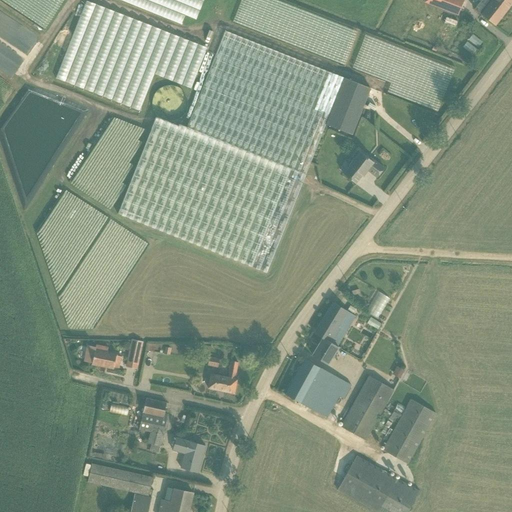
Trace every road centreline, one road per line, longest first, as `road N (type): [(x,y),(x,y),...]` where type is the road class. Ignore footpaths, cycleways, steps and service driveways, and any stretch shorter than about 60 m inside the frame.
road 1 (tertiary): [(511,50),(296,328),(248,416)]
road 2 (residential): [(248,416),(82,378)]
road 3 (track): [(357,248),(511,258)]
